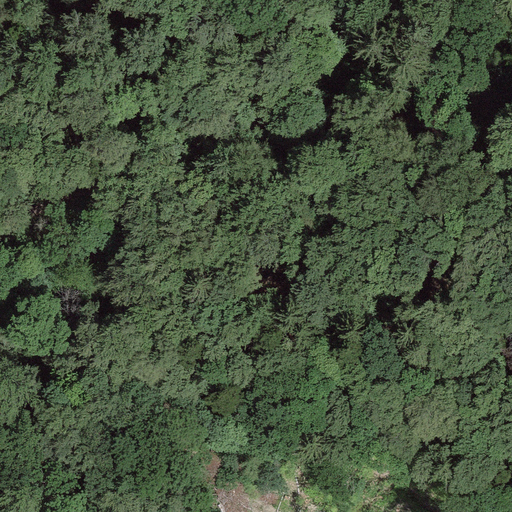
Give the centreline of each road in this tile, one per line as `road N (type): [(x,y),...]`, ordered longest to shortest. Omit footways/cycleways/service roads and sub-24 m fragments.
road 1 (track): [(511,97),(111,163),(0,243)]
road 2 (track): [(295,0),(274,142)]
